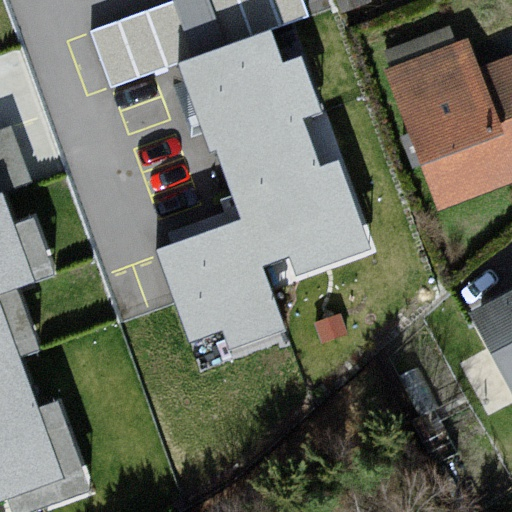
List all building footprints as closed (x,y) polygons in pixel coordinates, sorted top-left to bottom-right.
[(303,0),(175,0),(92,31),(114,88),(178,64),(270,30),(309,15),(303,0)] [(281,60),(270,30),(178,64),(211,149),(216,147),(243,218),(158,250),(191,338),(222,327),(229,346),(283,325),(261,266),(286,256),(293,275),(372,245),(339,157),(320,164),(302,115),(320,109),(299,53),(281,60)] [(469,44),(385,68),(442,213),(511,186),(511,60),(480,68),(469,44)] [(10,124),(0,127),(0,192),(31,181),(10,124)] [(19,356),(38,349),(14,285),(54,271),(34,217),(12,225),(0,193),(0,499),(7,497),(12,511),(28,511),(89,490),(55,400),(38,407),(19,356)] [(511,288),(471,309),(511,389),(511,288)]
